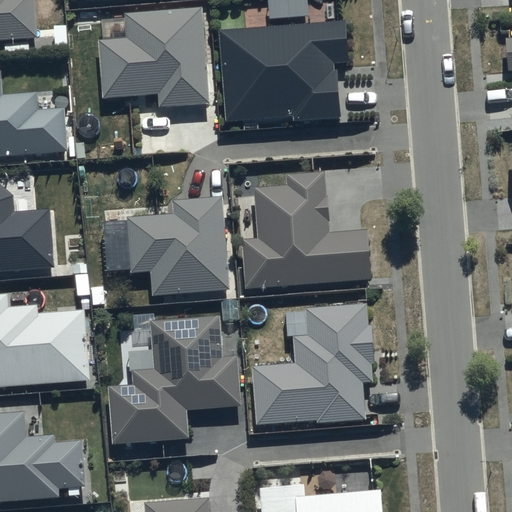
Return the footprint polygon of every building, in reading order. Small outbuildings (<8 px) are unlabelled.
[(0,0),(0,40),(39,38),(36,0),(0,0)] [(210,103),(202,6),(125,12),(126,37),(99,39),(103,98),(159,94),(160,107),(210,103)] [(346,21),(219,30),(225,122),(294,117),(294,122),(342,119),(338,71),(335,71),(334,63),(349,62),(346,21)] [(1,70),(0,70),(0,157),(69,153),(66,107),(39,109),(38,92),(3,94),(1,70)] [(288,187),(255,189),(259,239),(241,240),(245,292),(371,283),(367,230),(330,232),(325,171),(287,174),(288,187)] [(0,184),(0,273),(55,269),(51,209),(15,212),(14,196),(0,184)] [(231,291),(223,196),(171,200),(172,215),(129,218),(133,273),(150,272),(152,298),(231,291)] [(0,386),(89,380),(85,311),(40,314),(39,305),(10,307),(9,294),(0,294),(0,386)] [(369,325),(367,304),(307,309),(309,337),(294,338),(296,365),(253,368),(257,425),(319,420),(319,423),(366,420),(364,383),(373,383),(372,364),(375,363),(372,325),(369,325)] [(220,315),(150,320),(154,369),(132,371),(133,387),(110,388),(114,444),(189,438),(187,411),(241,407),(238,356),(223,357),(220,315)] [(25,412),(0,413),(0,501),(60,497),(59,489),(86,487),(83,440),(56,442),(55,435),(27,437),(25,412)] [(306,486),(260,490),(262,511),(383,511),(382,491),(307,498),(306,486)] [(211,511),(210,498),(144,503),(144,511),(211,511)]
